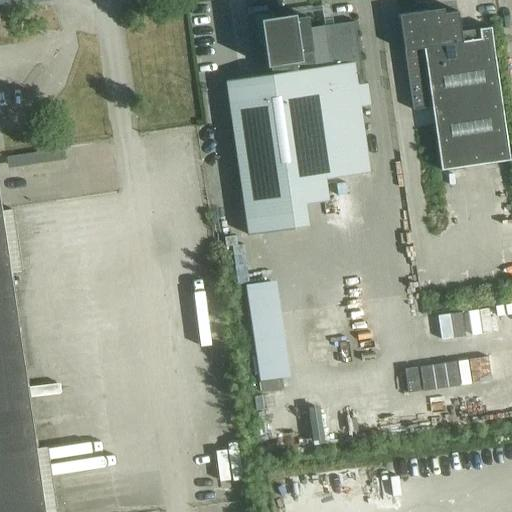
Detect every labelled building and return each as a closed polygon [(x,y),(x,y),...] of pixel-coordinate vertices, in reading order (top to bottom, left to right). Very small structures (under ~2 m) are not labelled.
[(314,28),(311,6),(258,14),(265,67),(270,66),(271,75),(224,82),(246,236),(308,227),(301,182),(369,172),(357,85),(363,84),(354,22),(314,28)] [(509,161),(490,28),(460,33),(457,12),(443,14),(442,9),(398,16),(412,111),(431,108),(440,171),(509,161)] [(0,511),(44,511),(0,207),(0,511)] [(473,394),(478,419),(511,412),(511,404),(509,388),(473,394)] [(429,404),(406,405),(407,426),(430,425),(429,404)]
